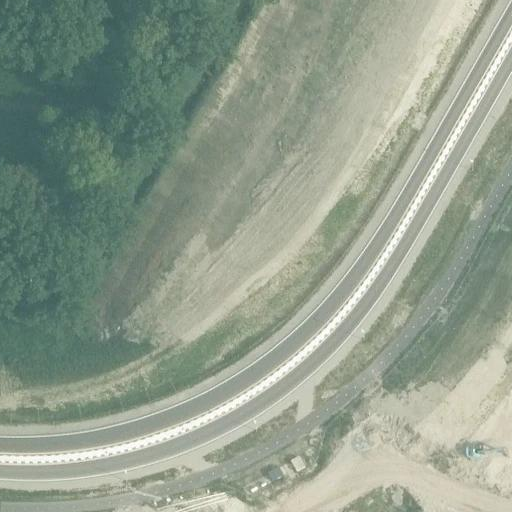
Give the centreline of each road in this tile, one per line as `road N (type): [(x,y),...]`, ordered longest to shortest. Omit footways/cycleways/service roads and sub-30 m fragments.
road 1 (secondary): [(511,14),(386,235),(318,321),(272,362),(140,427),(59,443),(0,444)]
road 2 (secondary): [(0,471),(78,470),(156,454),(285,386),(371,295),(511,60)]
